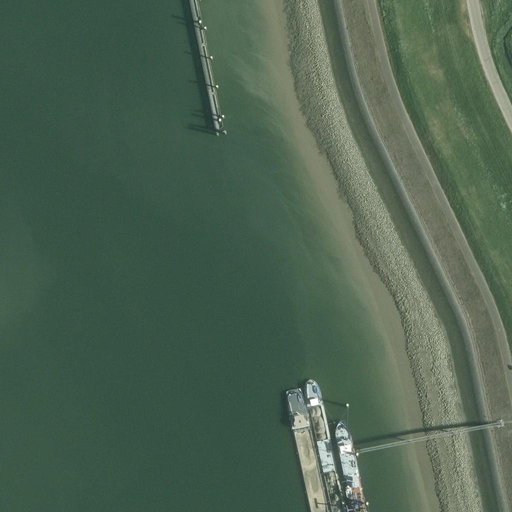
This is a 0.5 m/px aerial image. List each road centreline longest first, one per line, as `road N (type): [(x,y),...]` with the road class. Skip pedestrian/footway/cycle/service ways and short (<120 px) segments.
road 1 (unclassified): [(511,380),(484,288),(398,116),(371,0)]
road 2 (residential): [(511,121),(487,64),(474,0)]
